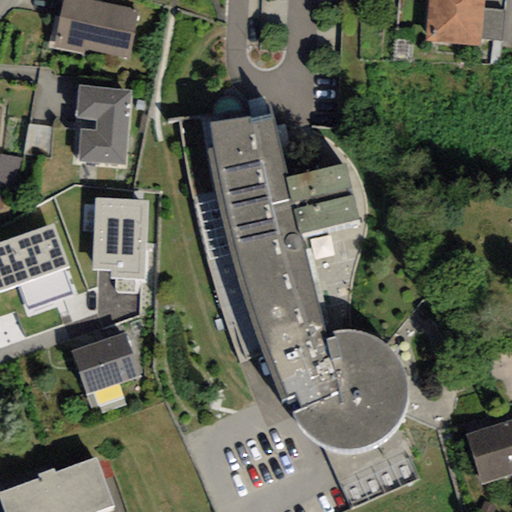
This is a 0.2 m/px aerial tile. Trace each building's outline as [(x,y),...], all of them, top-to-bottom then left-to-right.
[(138,11),(81,0),(63,0),(54,51),(83,57),(83,52),(128,61),(138,11)] [(428,0),(426,44),(481,49),(484,0),(428,0)] [(128,94),(77,91),(76,125),(94,126),(93,134),(80,133),(78,167),(125,169),(128,94)] [(269,119),(209,132),(209,160),(211,170),(216,201),(224,238),(231,265),(238,291),(252,330),(268,376),(282,408),(293,425),(302,440),(315,451),(331,459),(348,461),(366,459),(381,451),(395,440),(404,425),(408,408),(408,390),(402,374),(392,360),(379,349),(362,342),(345,341),(328,344),(302,243),(357,231),(346,175),(287,189),(269,119)] [(51,128),(28,125),(22,161),(49,163),(51,128)] [(20,158),(0,156),(0,192),(16,194),(20,158)] [(59,229),(0,248),(0,304),(19,298),(25,318),(82,300),(59,229)] [(125,336),(70,356),(87,400),(141,380),(125,336)] [(511,424),(466,439),(482,490),(511,480),(511,424)] [(0,499),(0,508),(1,511),(113,511),(96,465),(55,479),(53,476),(37,482),(39,486),(0,499)]
